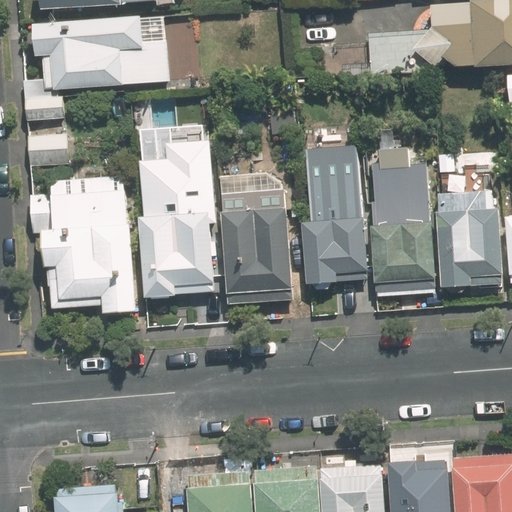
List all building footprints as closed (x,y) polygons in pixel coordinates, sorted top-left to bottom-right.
[(511,0),(446,0),(438,0),(439,30),(375,32),(376,78),(446,75),(445,65),(511,62),(511,0)] [(173,16),(42,20),(43,57),(50,57),(51,89),(200,84),(199,32),(174,33),(173,16)] [(213,87),(176,89),(178,124),(215,122),(213,87)] [(73,95),(32,95),(32,120),(73,120),(73,95)] [(224,125),(203,125),(202,158),(223,159),(224,125)] [(73,132),(32,133),(33,167),(74,166),(73,132)] [(371,274),(364,143),(309,146),(313,218),(307,218),(310,286),(342,285),(341,276),(371,274)] [(391,165),(379,165),(383,295),(442,293),(438,163),(419,163),(419,144),(390,145),(391,165)] [(294,169),(228,173),(236,302),(303,298),(294,169)] [(141,306),(136,176),(64,179),(64,190),(39,191),(41,228),(55,227),(58,305),(111,303),(111,307),(141,306)] [(214,178),(143,182),(150,308),(221,304),(214,178)] [(496,186),(443,189),(448,287),(481,286),(480,272),(510,271),(507,206),(497,206),(496,186)] [(511,511),(511,447),(457,452),(460,511),(511,511)] [(455,511),(451,454),(394,458),(397,511),(455,511)] [(328,511),(392,511),(389,456),(325,461),(328,511)] [(262,511),(260,465),(191,470),(190,461),(162,463),(165,511),(262,511)] [(260,465),(262,511),(328,511),(325,461),(260,465)] [(125,482),(58,486),(59,511),(134,511),(127,511),(125,482)]
